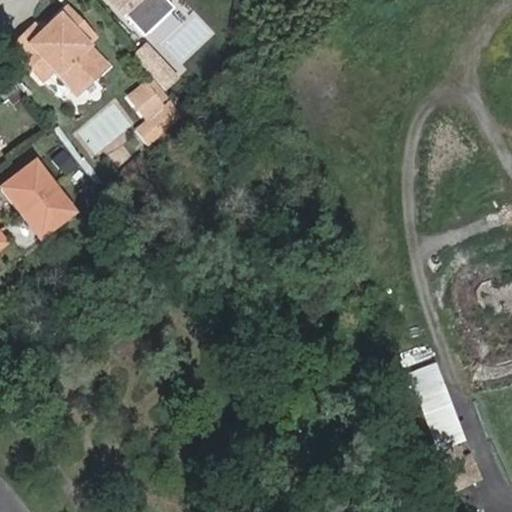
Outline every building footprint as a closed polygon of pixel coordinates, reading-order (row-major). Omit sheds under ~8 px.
[(118,0),(132,16),(140,17),(160,0),(118,0)] [(82,35),(89,29),(70,8),(43,34),(35,25),(13,45),(44,79),(55,68),(79,95),(110,65),(90,44),(82,35)] [(97,38),(89,29),(82,35),(90,44),(97,38)] [(149,40),(134,55),(166,89),(181,74),(149,40)] [(147,79),(125,98),(145,121),(167,101),(147,79)] [(2,189),(22,216),(56,191),(36,164),(2,189)] [(56,191),(22,216),(39,241),(73,215),(56,191)] [(461,448),(444,457),(461,493),(484,481),(473,459),(468,462),(461,448)]
